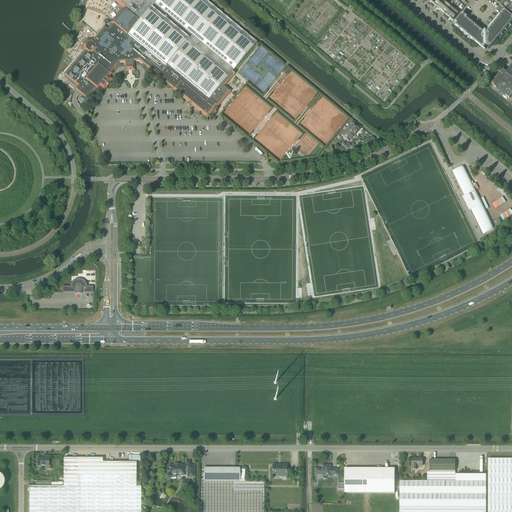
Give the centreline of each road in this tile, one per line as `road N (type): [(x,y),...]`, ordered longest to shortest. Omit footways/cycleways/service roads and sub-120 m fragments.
road 1 (tertiary): [(20,447),(511,447)]
road 2 (primary): [(109,340),(354,337),(429,320),(511,281)]
road 3 (primary): [(511,262),(419,307),(354,322),(115,327)]
road 4 (unclassified): [(111,196),(120,179),(312,174),(365,159),(432,124)]
